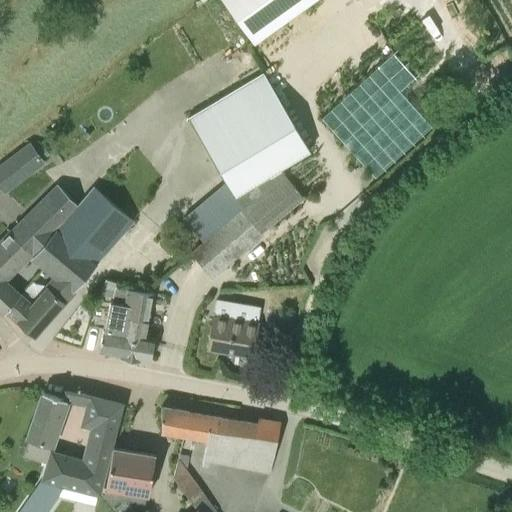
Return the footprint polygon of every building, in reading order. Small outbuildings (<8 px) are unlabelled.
[(227,0),(256,40),(312,0),(227,0)] [(182,217),(203,242),(284,174),(284,173),(280,167),(309,149),(263,71),(187,116),(226,180),(182,217)] [(19,161),(15,156),(0,167),(0,185),(3,190),(42,161),(34,149),(19,161)] [(303,196),(284,174),(203,242),(191,252),(212,277),(262,235),(260,232),(303,196)] [(35,283),(7,310),(34,334),(96,263),(96,262),(133,219),(94,185),(57,232),(57,231),(35,259),(48,270),(56,276),(49,285),(35,283)] [(0,308),(4,312),(7,310),(35,283),(32,280),(20,293),(6,279),(30,257),(31,256),(35,259),(57,231),(68,218),(77,204),(58,186),(47,196),(0,241),(0,308)] [(98,351),(120,355),(129,305),(125,304),(113,302),(117,282),(105,278),(96,305),(109,308),(104,329),(103,329),(100,343),(98,351)] [(128,289),(125,304),(129,305),(150,309),(153,293),(128,289)] [(140,358),(142,359),(150,360),(155,337),(145,335),(150,309),(129,305),(120,355),(120,356),(140,360),(140,358)] [(213,315),(207,347),(253,355),(258,324),(213,315)] [(48,451),(66,399),(43,392),(27,439),(28,439),(23,454),(48,463),(44,479),(20,511),(45,511),(55,498),(63,484),(99,493),(122,403),(91,395),(84,422),(94,424),(84,462),(48,451)] [(211,415),(161,406),(161,428),(184,435),(207,439),(202,465),(207,466),(208,460),(270,472),(280,423),(258,417),(257,423),(211,415)] [(155,454),(113,447),(104,495),(111,504),(112,504),(111,503),(120,496),(144,500),(143,501),(145,501),(146,494),(148,494),(155,454)] [(198,510),(199,511),(214,511),(187,474),(186,471),(189,455),(180,453),(174,478),(197,510),(198,510)]
